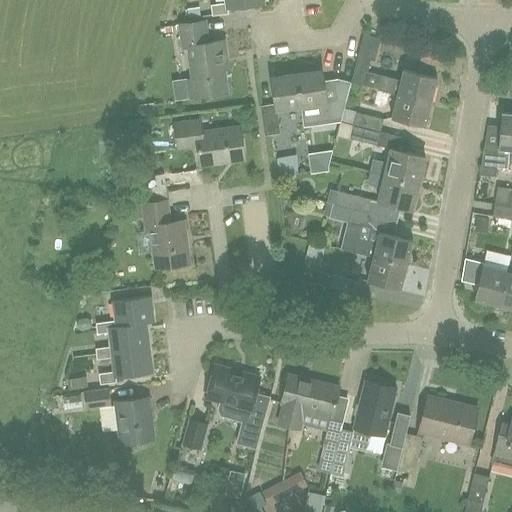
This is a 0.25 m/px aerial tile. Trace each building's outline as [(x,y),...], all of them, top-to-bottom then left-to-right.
[(263,3),(262,0),(224,0),(225,2),(209,4),(211,15),(227,13),(226,8),(263,3)] [(178,24),(181,47),(186,46),(190,78),(186,79),(188,96),(225,91),(221,59),(225,59),(223,40),(207,42),(204,20),(178,24)] [(402,68),(399,80),(367,71),(370,59),(373,60),(379,38),(362,33),(350,83),(362,86),(363,85),(377,88),(376,89),(429,101),(435,77),(402,68)] [(321,70),(296,73),(300,106),(313,104),(314,115),(317,114),(319,117),(320,118),(323,119),(325,120),(328,119),(331,118),(333,115),(333,114),(333,112),(343,110),(344,108),(343,108),(346,98),(325,101),(321,70)] [(300,106),(296,73),(270,77),(274,103),(275,109),(276,109),(300,106)] [(423,125),(429,101),(376,89),(396,94),(390,117),(423,125)] [(279,133),(277,120),(276,109),(275,109),(274,103),(259,105),(264,135),(279,133)] [(355,112),(355,111),(344,108),(343,110),(340,122),(363,128),(379,132),(382,118),(355,112)] [(511,150),(511,113),(500,112),(500,118),(497,119),(496,125),(487,125),(478,174),(494,176),(496,168),(507,168),(508,150),(511,150)] [(244,158),(240,127),(199,133),(197,120),(172,124),(175,148),(195,145),(198,165),(244,158)] [(385,147),(388,134),(379,132),(363,128),(359,141),(385,147)] [(423,156),(405,152),(389,148),(386,162),(372,158),(369,170),(417,182),(423,156)] [(411,209),(417,182),(369,170),(366,181),(369,184),(380,187),(377,201),(411,209)] [(329,189),(325,202),(369,213),(372,200),(329,189)] [(296,193),(298,206),(314,204),(312,191),(296,193)] [(140,203),(144,231),(149,230),(154,267),(189,263),(183,219),(169,221),(166,199),(140,203)] [(411,239),(392,235),(370,229),(374,214),(369,213),(325,202),(322,215),(359,224),(352,251),(372,256),(372,257),(405,265),(411,239)] [(511,219),(511,206),(493,203),(491,215),(511,219)] [(399,289),(405,265),(372,257),(366,281),(399,289)] [(498,305),(507,272),(480,265),(472,298),(498,305)] [(511,307),(511,273),(507,272),(498,305),(511,307)] [(357,282),(331,275),(327,287),(354,294),(357,282)] [(111,301),(114,320),(95,322),(96,333),(107,331),(145,326),(145,323),(153,322),(149,296),(111,301)] [(149,351),(145,326),(107,331),(109,346),(94,348),(96,358),(111,356),(149,351)] [(152,373),(149,351),(111,356),(113,371),(97,373),(99,384),(115,381),(115,378),(152,373)] [(269,397),(254,393),(258,380),(213,367),(205,396),(218,400),(215,412),(218,417),(260,428),(269,397)] [(348,398),(336,395),(338,386),(287,373),(280,403),(282,403),(277,422),(298,428),(299,423),(325,430),(318,460),(331,463),(329,471),(330,471),(332,464),(340,428),(348,398)] [(384,435),(395,387),(364,380),(352,431),(340,428),(332,464),(330,471),(343,474),(350,445),(368,450),(372,432),(384,435)] [(82,390),(85,409),(110,405),(108,387),(82,390)] [(417,431),(467,444),(476,408),(426,395),(417,431)] [(114,401),(120,442),(151,438),(146,397),(114,401)] [(391,438),(403,441),(405,433),(410,413),(397,410),(391,438)] [(511,416),(510,416),(508,422),(500,420),(491,457),(511,462),(511,416)] [(207,423),(189,417),(181,444),(200,449),(207,423)] [(403,441),(396,468),(413,473),(421,437),(405,433),(403,441)] [(307,485),(300,472),(261,492),(267,505),(307,485)] [(478,511),(488,478),(475,474),(464,511),(478,511)] [(146,511),(55,501),(53,511),(146,511)]
